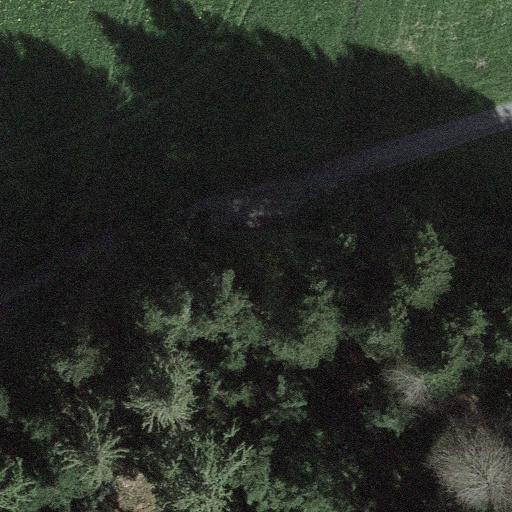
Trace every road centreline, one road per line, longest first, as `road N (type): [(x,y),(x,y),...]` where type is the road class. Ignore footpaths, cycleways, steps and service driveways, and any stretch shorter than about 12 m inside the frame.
road 1 (unclassified): [(511,109),(286,183),(0,311)]
road 2 (track): [(286,183),(511,239)]
